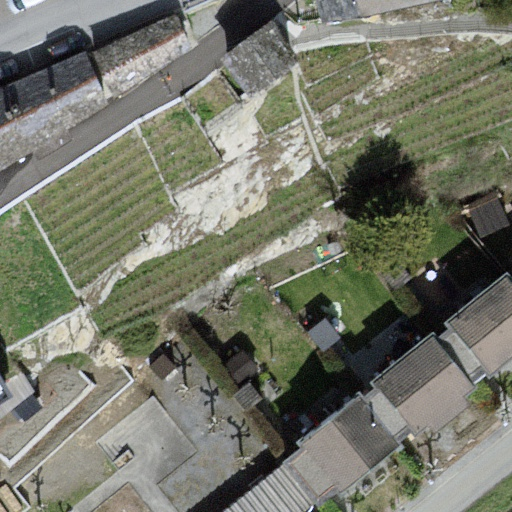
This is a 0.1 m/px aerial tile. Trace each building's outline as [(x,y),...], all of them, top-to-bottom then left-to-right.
[(316,0),(323,19),(411,0),(316,0)] [(192,48),(175,11),(93,47),(108,97),(192,48)] [(298,56),(274,22),(224,57),(248,91),(298,56)] [(88,50),(0,89),(0,167),(102,101),(88,50)] [(395,288),(412,276),(399,258),(382,271),(395,288)] [(511,280),(507,275),(451,318),(489,368),(511,350),(511,280)] [(338,334),(324,318),(308,331),(322,348),(338,334)] [(434,336),(377,379),(416,429),(473,386),(434,336)] [(243,348),(223,363),(240,384),(259,368),(243,348)] [(177,366),(164,353),(151,365),(164,378),(177,366)] [(0,375),(0,395),(9,390),(0,375)] [(262,397),(249,381),(234,394),(246,409),(262,397)] [(360,395),(303,438),(342,488),(398,445),(360,395)] [(296,465),(216,511),(319,511),(323,510),(296,465)]
